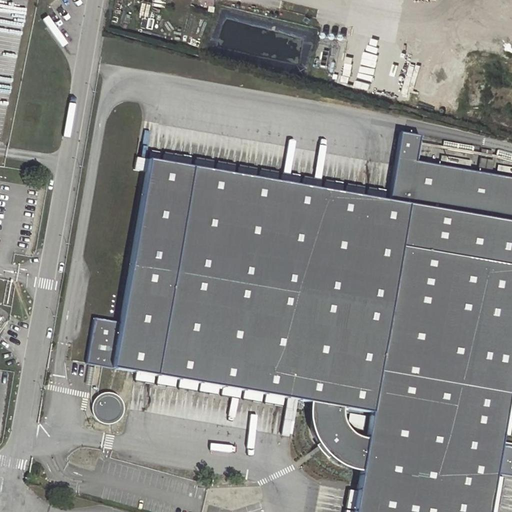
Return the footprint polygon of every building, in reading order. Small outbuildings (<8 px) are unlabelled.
[(324,23),(322,29),(337,33),(339,26),(324,23)] [(511,182),(495,179),(497,166),(484,164),(481,177),(421,166),(425,141),(406,137),(393,206),(380,203),(383,191),(376,189),(374,202),(157,163),(154,176),(127,326),(119,372),(315,407),(315,418),(316,426),(318,435),(322,445),(332,458),(342,466),(350,471),(364,475),(357,511),(493,511),(499,476),(507,478),(511,478),(511,450),(505,449),(507,438),(511,406),(511,182)] [(498,156),(485,154),(484,161),(497,163),(498,156)] [(476,165),(445,160),(442,167),(474,172),(476,165)] [(142,174),(154,176),(157,163),(145,161),(142,174)] [(92,367),(119,372),(127,326),(101,321),(92,367)] [(128,415),(117,397),(99,408),(110,426),(128,415)] [(499,476),(493,511),(500,511),(507,478),(499,476)]
